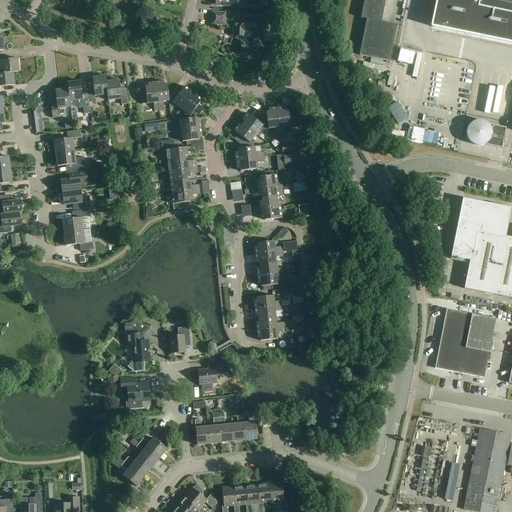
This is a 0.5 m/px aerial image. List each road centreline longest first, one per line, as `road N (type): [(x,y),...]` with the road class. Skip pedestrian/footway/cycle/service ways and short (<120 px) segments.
road 1 (residential): [(241,339),(235,215),(210,153),(237,87)]
road 2 (residential): [(47,254),(38,218),(40,158),(19,134),(17,107),(50,74),(49,34)]
road 3 (unclassified): [(400,387),(411,321),(408,280),(400,246),(368,187)]
road 4 (residential): [(379,484),(294,455),(187,466)]
road 5 (unclassified): [(511,178),(420,163),(368,187)]
road 6 (unclassified): [(179,66),(49,34)]
road 7 (residential): [(187,466),(181,420),(168,411),(164,364),(187,362)]
road 8 (unclassified): [(368,187),(312,75)]
